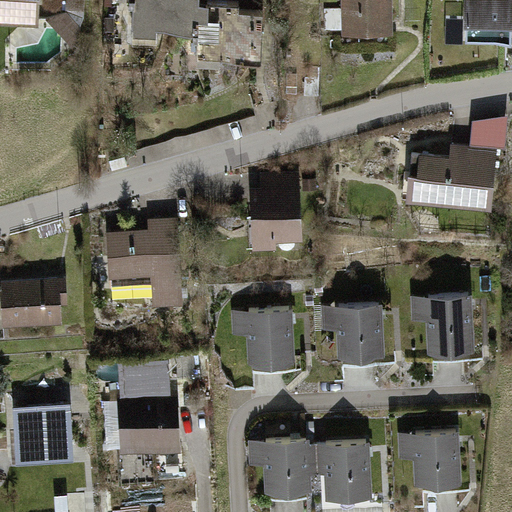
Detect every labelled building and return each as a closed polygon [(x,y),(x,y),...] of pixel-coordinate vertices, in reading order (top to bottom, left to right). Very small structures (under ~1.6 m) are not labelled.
[(62,0),(0,0),(0,21),(62,21),(62,0)] [(156,0),(158,31),(183,31),(183,24),(228,22),(229,54),(286,53),(284,0),(156,0)] [(408,0),(356,0),(357,28),(410,27),(408,0)] [(511,0),(481,0),(483,33),(511,32),(511,0)] [(467,153),(431,151),(428,197),(511,203),(511,143),(468,141),(467,153)] [(303,169),(251,175),(259,243),(312,236),(303,169)] [(145,230),(111,233),(115,279),(161,275),(164,300),(191,297),(183,214),(144,218),(145,230)] [(82,272),(19,278),(23,322),(86,316),(82,272)] [(487,290),(420,295),(422,318),(439,316),(442,351),(491,347),(487,290)] [(398,297),(331,302),(333,328),(354,326),(356,354),(402,350),(398,297)] [(310,302),(243,308),(245,333),(266,332),(268,360),(314,356),(310,302)] [(192,386),(130,391),(134,448),(196,444),(192,386)] [(88,398),(29,403),(33,456),(93,451),(88,398)] [(475,429),(409,433),(410,456),(432,455),(433,481),(478,478),(475,429)] [(324,434),(257,438),(258,463),(277,461),(279,488),(327,485),(324,434)] [(383,439),(332,441),(334,471),(340,471),(341,494),(386,492),(383,439)]
